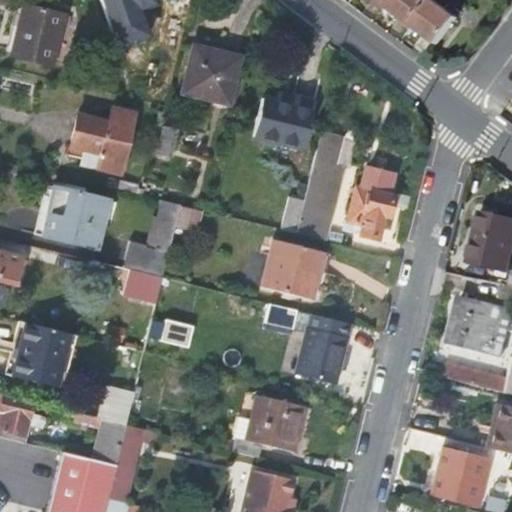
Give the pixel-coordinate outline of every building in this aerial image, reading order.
[(393,0),(391,3),(418,24),(435,0),(393,0)] [(463,16),(442,0),(435,0),(418,24),(443,42),(463,16)] [(64,15),(22,5),(10,54),(51,65),(64,15)] [(239,58),(192,47),(181,93),(228,105),(239,58)] [(114,75),(124,72),(117,53),(108,56),(114,75)] [(133,86),(136,94),(166,102),(166,74),(154,62),(133,86)] [(312,107),(294,102),(292,107),(262,99),(253,136),(302,148),(312,107)] [(78,116),(67,154),(82,158),(80,165),(119,175),(134,114),(111,108),(107,123),(78,116)] [(179,127),(162,124),(155,152),(173,155),(179,127)] [(340,136),(321,132),(303,201),(295,232),(325,240),(343,167),(334,165),(340,136)] [(119,178),(116,189),(135,194),(138,183),(119,178)] [(107,200),(48,185),(44,201),(52,204),(44,235),(95,247),(107,200)] [(395,196),(355,186),(347,220),(350,221),(347,230),(378,239),(385,216),(390,217),(395,196)] [(288,197),(281,229),(295,232),(303,201),(288,197)] [(174,222),(178,205),(161,200),(157,215),(153,218),(174,222)] [(197,231),(202,210),(180,205),(175,223),(174,226),(197,231)] [(511,219),(481,213),(465,275),(491,282),(495,268),(511,271),(511,266),(511,219)] [(153,218),(146,244),(168,251),(174,226),(175,223),(153,218)] [(325,253),(275,240),(263,287),(314,300),(325,253)] [(168,251),(146,244),(130,241),(123,268),(162,277),(164,266),(168,251)] [(21,255),(0,249),(0,277),(14,281),(21,255)] [(149,307),(154,309),(162,277),(123,268),(103,263),(96,289),(135,298),(139,283),(154,287),(149,307)] [(185,272),(164,266),(162,277),(182,282),(185,272)] [(511,286),(502,284),(499,296),(511,298),(511,286)] [(509,330),(511,319),(511,316),(511,308),(464,296),(451,344),(496,355),(500,340),(506,341),(509,330)] [(334,383),(350,323),(309,314),(295,374),(334,383)] [(161,339),(189,345),(194,323),(166,317),(161,339)] [(57,386),(69,334),(20,321),(7,373),(57,386)] [(135,367),(139,351),(129,348),(125,365),(135,367)] [(511,356),(506,379),(502,392),(511,394),(511,356)] [(445,364),(442,377),(502,392),(506,379),(445,364)] [(125,423),(133,390),(104,383),(96,416),(125,423)] [(31,414),(33,402),(3,395),(0,394),(0,430),(1,429),(26,435),(28,425),(41,428),(44,418),(31,414)] [(307,407),(256,394),(250,420),(237,417),(232,440),(235,441),(232,452),(258,459),(262,445),(295,453),(307,407)] [(495,425),(490,450),(511,454),(511,407),(496,404),(491,423),(495,425)] [(99,429),(91,460),(115,465),(120,446),(125,425),(123,425),(104,420),(64,410),(63,419),(99,429)] [(120,446),(140,451),(145,430),(125,425),(120,446)] [(0,453),(19,458),(24,442),(0,436),(0,453)] [(84,458),(24,442),(19,458),(59,480),(72,473),(75,463),(84,458)] [(134,474),(140,451),(120,446),(115,465),(114,470),(134,474)] [(103,511),(107,499),(114,470),(115,465),(91,460),(84,458),(75,463),(72,473),(59,480),(51,511),(103,511)] [(485,473),(437,461),(427,500),(472,511),(476,495),(479,496),(485,473)] [(134,474),(114,470),(107,499),(127,504),(134,474)] [(296,480),(253,470),(242,511),(292,511),(288,511),(292,498),(296,480)] [(292,511),(294,511),(297,500),(292,498),(288,511),(292,511)] [(124,511),(127,504),(107,499),(103,511),(124,511)]
